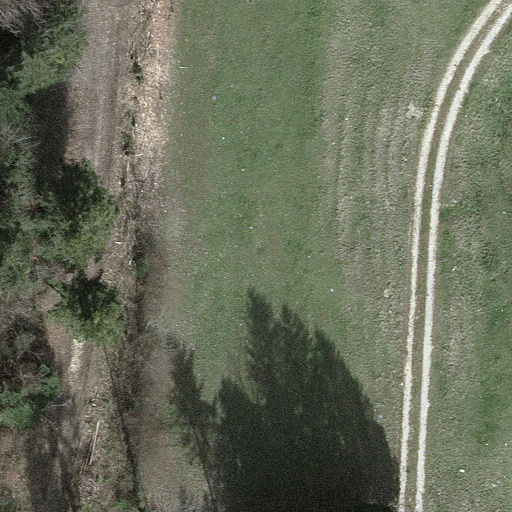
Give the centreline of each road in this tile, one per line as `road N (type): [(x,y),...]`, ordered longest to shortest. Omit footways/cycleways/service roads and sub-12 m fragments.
road 1 (track): [(511,6),(452,91),(431,158),(413,511)]
road 2 (track): [(59,511),(121,0)]
